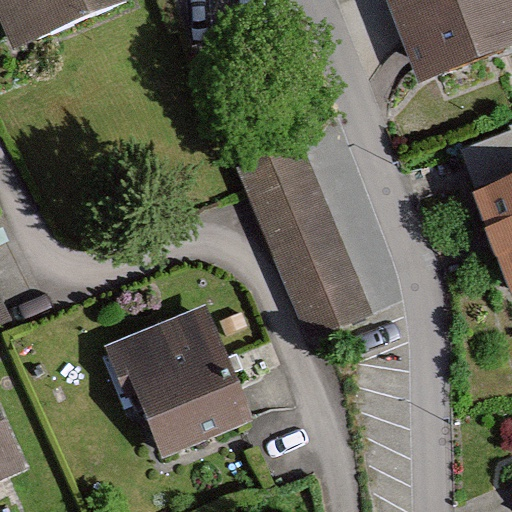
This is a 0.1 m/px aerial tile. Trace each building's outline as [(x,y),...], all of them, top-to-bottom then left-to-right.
[(121,12),(115,0),(0,0),(0,40),(11,64),(121,12)] [(370,0),(408,91),(511,49),(511,9),(508,0),(370,0)] [(372,325),(297,150),(234,177),(309,352),(372,325)] [(511,188),(457,209),(495,307),(511,300),(511,188)] [(249,430),(198,323),(112,364),(163,471),(249,430)] [(0,485),(23,475),(0,421),(0,485)]
